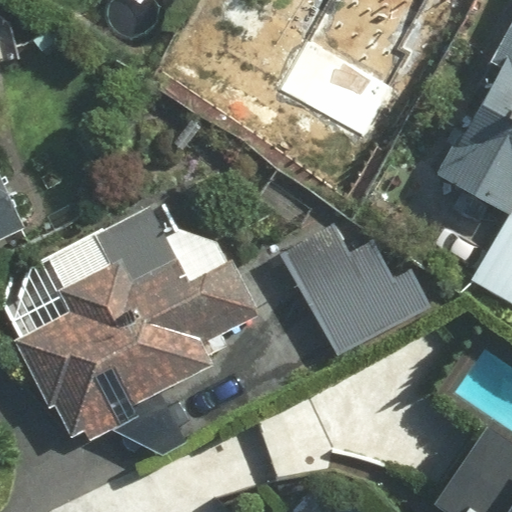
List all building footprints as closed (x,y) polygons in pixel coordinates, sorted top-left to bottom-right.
[(274,73),(282,57),(319,74),(323,64),(396,98),(419,48),(406,42),(425,0),(241,0),(218,44),(274,73)] [(511,0),(509,0),(473,65),(483,70),(422,178),(500,222),(511,202),(511,0)] [(0,239),(25,227),(0,176),(0,239)] [(333,360),(423,311),(404,275),(385,285),(362,243),(338,257),(324,230),(276,255),(333,360)] [(57,314),(2,344),(40,415),(46,412),(62,441),(75,435),(81,446),(128,421),(122,409),(203,366),(193,349),(243,323),(199,239),(117,283),(107,264),(47,296),(57,314)] [(511,368),(486,343),(464,366),(511,412),(511,411),(511,368)] [(511,511),(511,422),(491,411),(435,489),(473,511),(511,511)]
